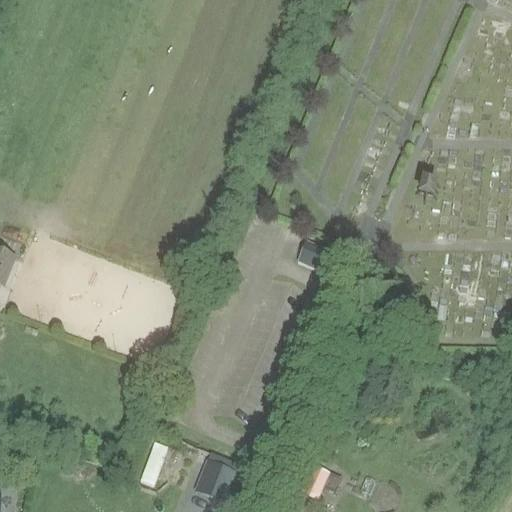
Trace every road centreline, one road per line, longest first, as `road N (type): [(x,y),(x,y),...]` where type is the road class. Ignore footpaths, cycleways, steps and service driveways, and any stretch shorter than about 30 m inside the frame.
road 1 (unclassified): [(257,511),(337,332)]
road 2 (unclassified): [(337,332),(347,292),(360,288),(374,301),(382,341),(358,350)]
